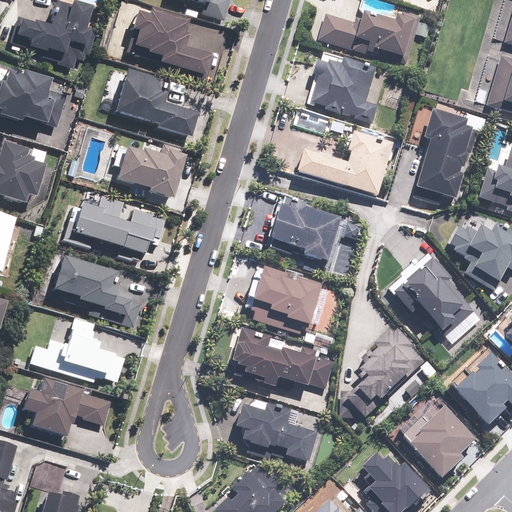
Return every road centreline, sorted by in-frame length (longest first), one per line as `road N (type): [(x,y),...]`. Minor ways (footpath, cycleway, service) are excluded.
road 1 (residential): [(275,0),(170,368)]
road 2 (residential): [(170,368),(188,419),(186,460),(169,468),(150,463),(144,440)]
